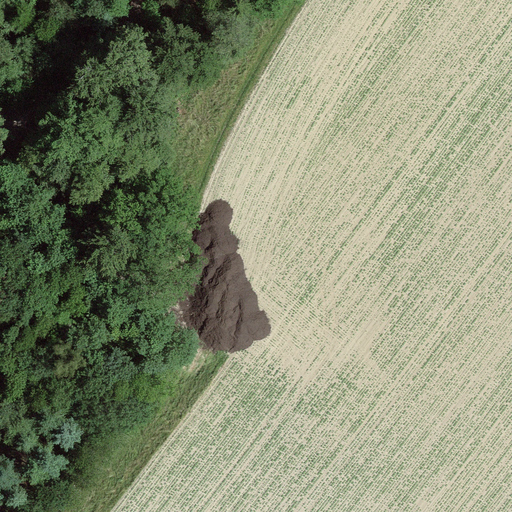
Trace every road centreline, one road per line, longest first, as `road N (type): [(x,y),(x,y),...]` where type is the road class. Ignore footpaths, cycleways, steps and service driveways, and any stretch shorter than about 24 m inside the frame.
road 1 (track): [(1,148),(170,293)]
road 2 (track): [(0,149),(139,0)]
